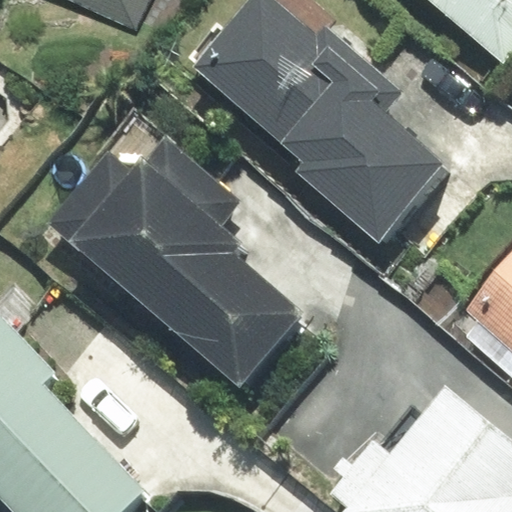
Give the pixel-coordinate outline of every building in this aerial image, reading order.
[(160,0),(87,0),(148,28),(160,0)] [(511,0),(443,0),(511,62),(511,0)] [(343,54),(297,7),(223,81),(388,247),(462,173),(408,119),(428,100),(362,34),(343,54)] [(290,233),(147,119),(57,232),(272,404),(336,324),(264,266),(290,233)] [(511,264),(473,304),(480,311),(464,327),(511,374),(511,264)] [(14,333),(0,346),(0,485),(25,511),(154,511),(170,497),(14,333)] [(398,451),(349,508),(353,511),(511,511),(511,426),(477,396),(416,467),(398,451)]
